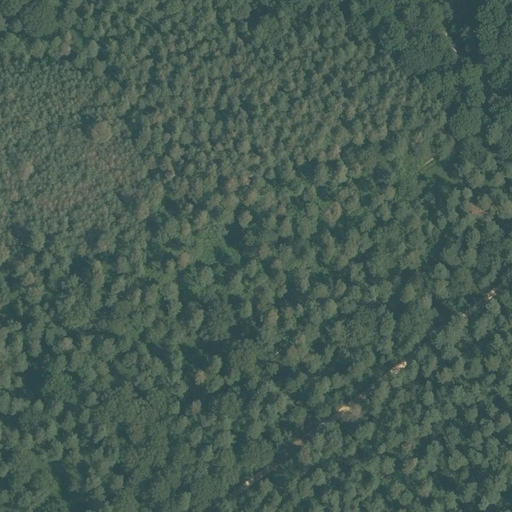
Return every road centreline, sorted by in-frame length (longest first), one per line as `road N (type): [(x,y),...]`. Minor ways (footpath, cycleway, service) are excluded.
road 1 (unknown): [(192,511),(214,474),(245,448),(280,372),(341,317),(375,250),(425,179),(456,153),(471,58)]
road 2 (track): [(511,285),(221,511)]
road 3 (track): [(325,431),(228,347),(0,317)]
road 4 (track): [(511,96),(483,72),(428,0)]
